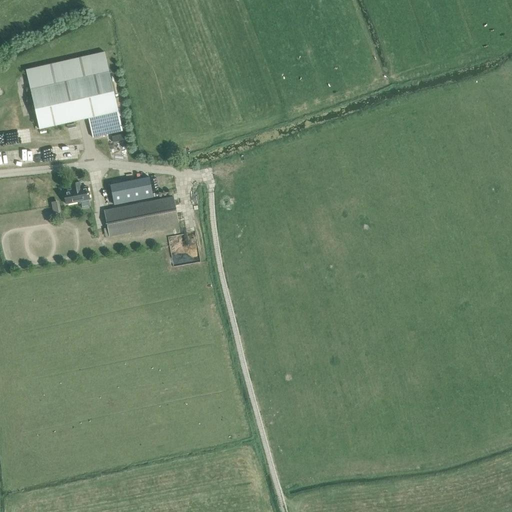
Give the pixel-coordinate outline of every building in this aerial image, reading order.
[(26,71),(39,129),(88,118),(93,138),(122,131),(104,53),(26,71)] [(114,142),(126,139),(124,133),(112,136),(114,142)] [(111,183),(114,203),(154,197),(151,176),(111,183)] [(66,204),(89,199),(87,187),(81,188),(80,182),(70,184),(71,190),(63,191),(66,204)] [(109,238),(179,224),(173,197),(104,210),(109,238)] [(59,200),(51,202),(54,213),(61,211),(59,200)]
